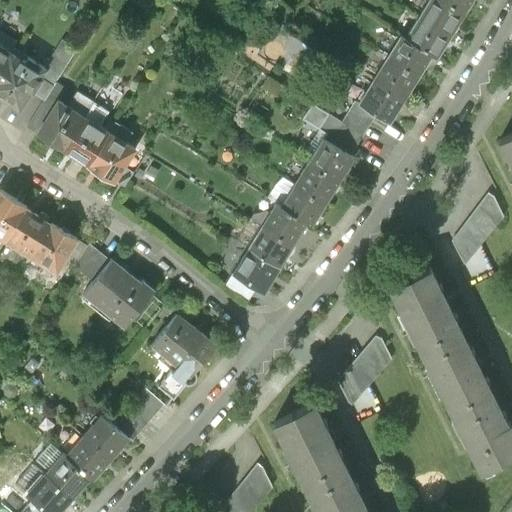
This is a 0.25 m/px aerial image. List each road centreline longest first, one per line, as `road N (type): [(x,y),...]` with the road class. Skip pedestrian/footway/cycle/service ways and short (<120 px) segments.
road 1 (residential): [(274,341),(441,128),(511,21)]
road 2 (residential): [(274,341),(139,230),(0,141)]
road 3 (residential): [(119,511),(274,341)]
